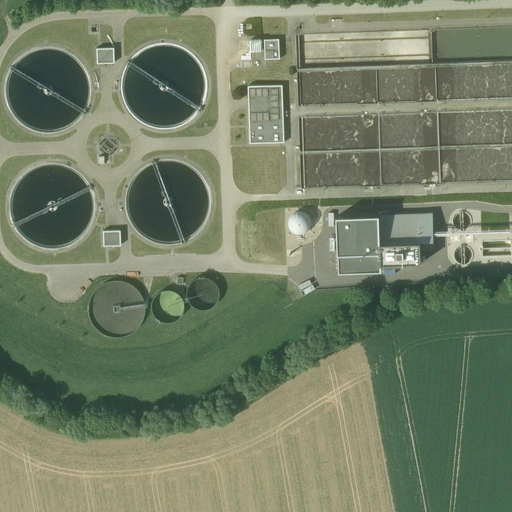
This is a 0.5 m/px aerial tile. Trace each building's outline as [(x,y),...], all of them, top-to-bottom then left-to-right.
[(252,38),(253,48),(265,48),(264,37),(252,38)] [(268,37),(269,57),(283,56),(283,37),(268,37)] [(114,47),(96,48),(97,61),(115,60),(114,47)] [(285,82),(252,83),(253,140),(287,139),(285,82)] [(253,159),(253,146),(235,147),(235,159),(253,159)] [(250,176),(266,175),(266,164),(249,164),(250,176)] [(280,177),(268,177),(268,189),(280,189),(280,177)] [(295,208),(293,230),(314,231),(315,209),(295,208)] [(433,212),(338,214),(340,271),(382,270),(382,265),(422,264),(422,240),(434,240),(433,212)] [(120,228),(103,229),(104,243),(121,242),(120,228)]
